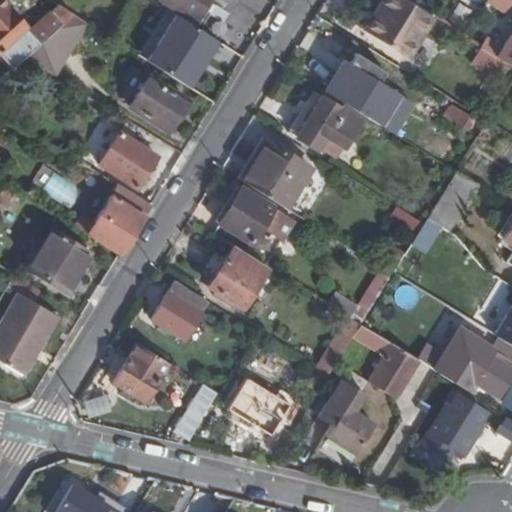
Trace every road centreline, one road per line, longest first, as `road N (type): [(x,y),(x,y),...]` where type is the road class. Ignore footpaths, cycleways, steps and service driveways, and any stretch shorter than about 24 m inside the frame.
road 1 (residential): [(38,428),(301,0)]
road 2 (residential): [(38,428),(381,511)]
